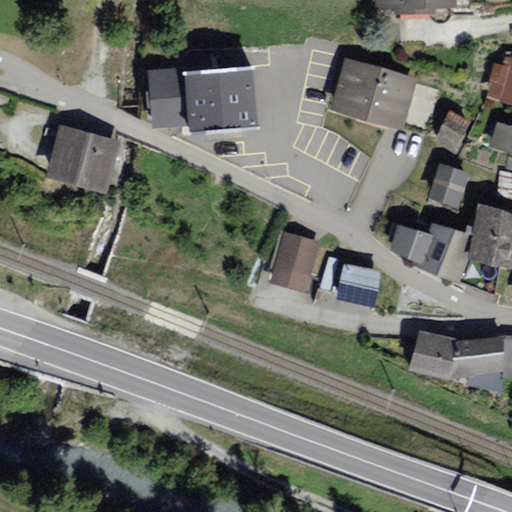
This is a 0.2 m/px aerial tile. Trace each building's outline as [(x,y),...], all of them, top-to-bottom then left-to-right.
[(462,0),(376,0),(376,15),(462,15),(462,0)] [(498,65),(489,101),(511,106),(511,53),(509,54),(508,60),(506,67),(498,65)] [(421,81),(347,60),(334,111),(426,138),(443,97),(419,89),(421,81)] [(264,67),(156,73),(156,92),(151,92),(152,110),(157,110),(158,126),(194,125),(195,136),(270,133),(264,67)] [(474,122),(454,114),(441,146),(460,154),(474,122)] [(511,126),(501,124),(494,147),(511,152),(511,126)] [(129,141),(64,125),(51,176),(116,192),(129,141)] [(443,164),(429,206),(462,217),(476,175),(443,164)] [(511,173),(501,173),(500,200),(511,200),(511,173)] [(511,211),(481,205),(476,235),(471,258),(511,266),(511,211)] [(471,258),(476,235),(439,225),(425,262),(464,281),(471,258)] [(289,232),(280,268),(316,278),(326,242),(289,232)] [(511,266),(471,258),(464,281),(511,302),(511,266)] [(383,268),(345,263),(341,299),(378,304),(383,268)] [(459,377),(466,343),(425,334),(414,374),(458,384),(459,377)] [(506,338),(466,343),(459,377),(506,380),(506,338)]
